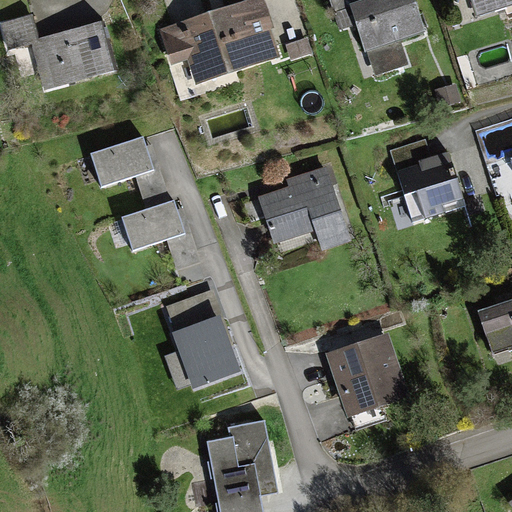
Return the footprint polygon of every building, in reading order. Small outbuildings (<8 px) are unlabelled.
[(119,0),(37,20),(57,106),(139,86),(119,0)] [(272,0),(247,0),(184,20),(208,97),(294,71),(272,0)] [(426,0),(388,0),(355,10),(378,83),(421,70),(412,42),(437,34),(426,0)] [(511,0),(469,0),(480,33),(511,22),(511,0)] [(151,138),(86,161),(100,199),(135,186),(142,207),(171,196),(151,138)] [(452,138),(396,156),(420,230),(477,211),(452,138)] [(511,153),(498,158),(511,202),(511,153)] [(337,174),(267,199),(285,247),(320,234),(329,261),(364,248),(337,174)] [(188,200),(117,224),(130,262),(170,248),(181,278),(211,267),(188,200)] [(260,362),(226,283),(173,305),(180,323),(173,326),(199,388),(260,362)] [(511,306),(481,317),(497,366),(511,361),(511,306)] [(396,327),(331,351),(358,424),(423,400),(396,327)] [(297,511),(269,406),(203,423),(227,511),(297,511)]
